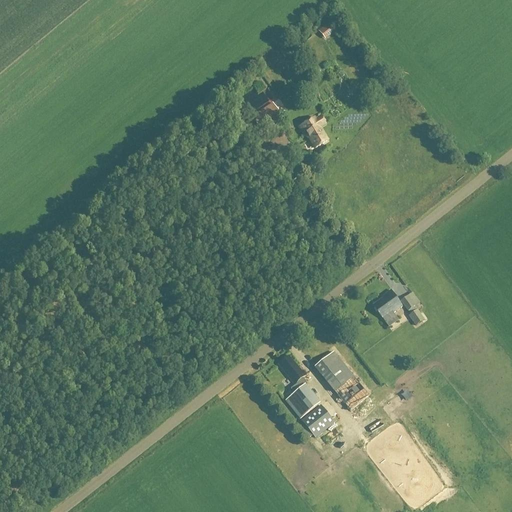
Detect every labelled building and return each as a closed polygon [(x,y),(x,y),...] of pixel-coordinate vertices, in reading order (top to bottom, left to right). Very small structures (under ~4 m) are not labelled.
[(328,23),(318,32),(325,40),(334,31),(328,23)] [(281,118),(272,104),(251,118),(261,133),(281,118)] [(319,128),(328,125),(324,117),(315,120),(319,128)] [(314,149),(326,142),(313,119),(298,128),(304,137),(306,135),(314,149)] [(382,300),(373,307),(381,319),(391,312),(392,314),(402,307),(390,291),(381,298),(382,300)] [(416,310),(408,316),(415,326),(423,320),(416,310)] [(278,366),(294,386),(306,376),(299,368),(297,369),(288,357),(278,366)] [(352,390),(352,395),(358,396),(358,397),(365,399),(369,381),(348,377),(345,389),(352,390)] [(306,385),(302,379),(294,386),(294,387),(290,390),(294,394),(305,386),(306,385)] [(305,386),(285,402),(300,420),(319,404),(305,386)] [(320,406),(301,421),(315,439),(334,424),(320,406)]
